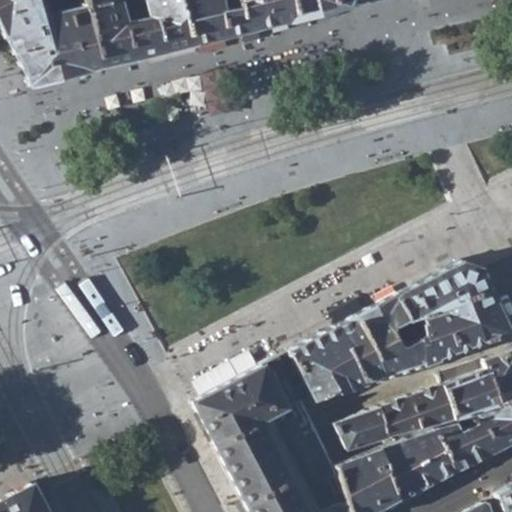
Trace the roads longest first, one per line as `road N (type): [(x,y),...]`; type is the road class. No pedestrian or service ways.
road 1 (residential): [(146,389),(0,155)]
road 2 (residential): [(0,209),(96,348),(146,389)]
road 3 (residential): [(146,389),(209,511)]
